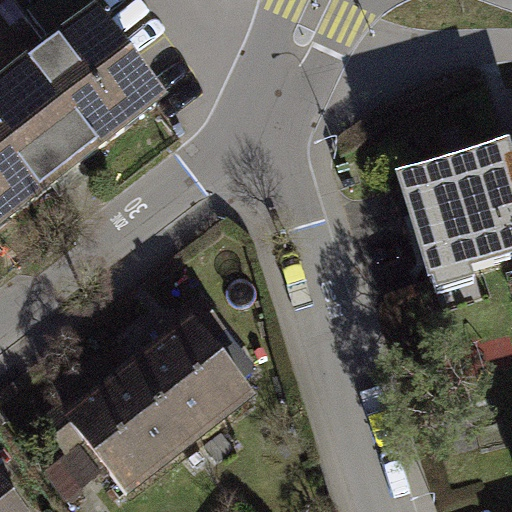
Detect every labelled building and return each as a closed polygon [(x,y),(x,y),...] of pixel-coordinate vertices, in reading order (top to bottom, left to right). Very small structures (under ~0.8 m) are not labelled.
[(152,82),(85,0),(37,39),(0,68),(0,203),(59,157),(152,82)] [(5,0),(37,39),(85,0),(5,0)] [(511,163),(507,165),(504,155),(408,184),(440,291),(485,277),(482,269),(511,260),(511,163)] [(61,412),(126,496),(250,400),(185,317),(164,332),(82,395),(61,412)] [(0,511),(19,511),(0,487),(0,511)]
